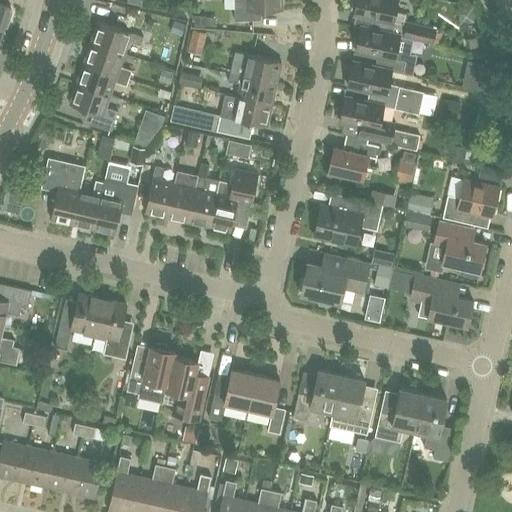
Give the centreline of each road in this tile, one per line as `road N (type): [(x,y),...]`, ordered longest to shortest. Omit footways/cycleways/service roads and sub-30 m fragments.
road 1 (residential): [(266,300),(321,72),(324,0)]
road 2 (residential): [(266,300),(0,241)]
road 3 (residential): [(491,368),(281,320),(266,300)]
road 4 (tertiary): [(0,143),(35,73),(54,0)]
road 5 (residential): [(457,511),(491,368)]
